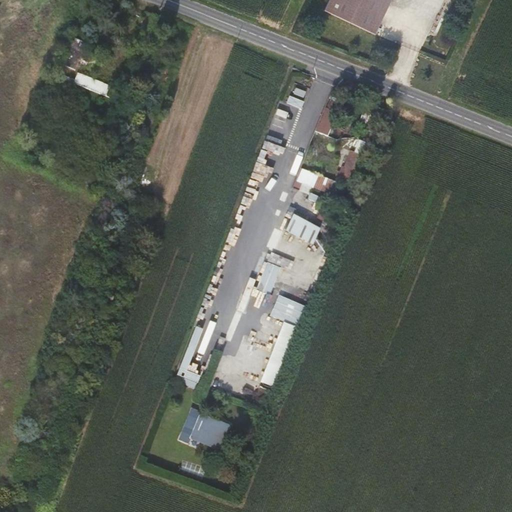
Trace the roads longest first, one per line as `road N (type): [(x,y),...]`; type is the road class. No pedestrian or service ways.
road 1 (tertiary): [(511,136),(173,0)]
road 2 (unknown): [(333,64),(225,327)]
